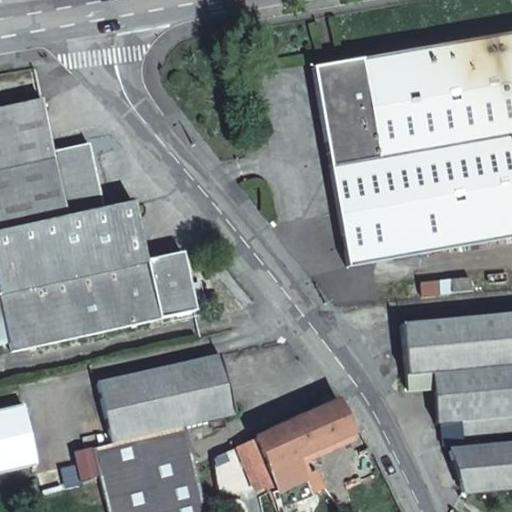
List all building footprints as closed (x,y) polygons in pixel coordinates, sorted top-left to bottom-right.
[(511,33),(402,54),(419,160),(435,255),(511,240),(511,33)] [(419,160),(402,54),(308,71),(346,271),(435,255),(419,160)] [(0,234),(86,216),(101,213),(86,147),(49,155),(38,102),(0,110),(0,234)] [(142,263),(129,207),(101,213),(86,216),(0,234),(0,315),(10,356),(193,314),(179,255),(142,263)] [(405,377),(432,374),(511,366),(511,315),(400,327),(405,377)] [(90,451),(106,511),(207,511),(185,426),(232,416),(218,358),(93,386),(109,447),(90,451)] [(511,366),(432,374),(437,425),(461,422),(463,437),(511,431),(511,366)] [(352,434),(337,402),(253,441),(276,490),(304,478),(296,458),(352,434)] [(0,478),(37,471),(24,410),(0,414),(0,478)] [(511,445),(448,452),(464,495),(511,490),(511,445)] [(357,476),(373,470),(368,455),(352,460),(357,476)]
